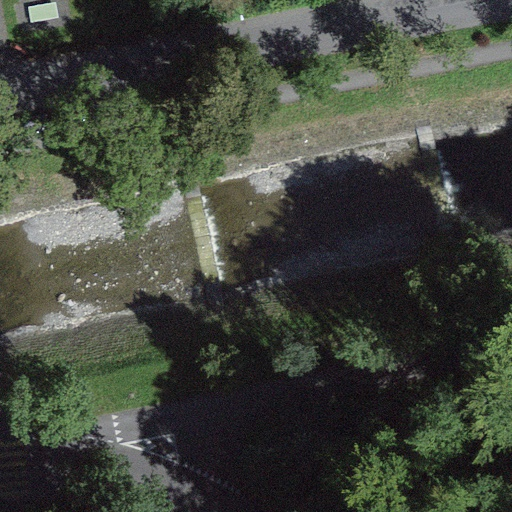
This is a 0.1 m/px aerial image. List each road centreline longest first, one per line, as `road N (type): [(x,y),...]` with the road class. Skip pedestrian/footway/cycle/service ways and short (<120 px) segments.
road 1 (residential): [(0,93),(506,0)]
road 2 (unclassified): [(511,350),(189,426),(131,459)]
road 3 (unclassified): [(131,459),(80,445),(0,462)]
